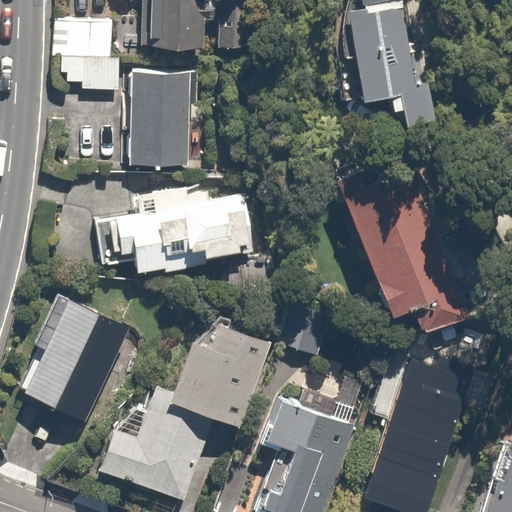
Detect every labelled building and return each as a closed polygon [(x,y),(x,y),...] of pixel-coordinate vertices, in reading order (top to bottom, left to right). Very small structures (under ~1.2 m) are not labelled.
[(188,0),(139,0),(137,36),(186,40),(188,0)] [(379,0),(309,0),(318,91),(354,88),(356,112),(389,109),(379,0)] [(110,17),(46,14),(42,90),(106,93),(110,17)] [(181,73),(119,69),(113,156),(175,160),(181,73)] [(397,164),(323,198),(372,306),(446,272),(397,164)] [(118,204),(97,207),(105,273),(238,258),(227,171),(116,184),(118,204)] [(511,183),(499,192),(511,212),(511,183)] [(114,325),(63,296),(14,383),(65,412),(114,325)] [(257,340),(171,306),(140,387),(225,420),(257,340)] [(419,511),(490,357),(410,320),(337,477),(412,511),(419,511)] [(308,511),(345,421),(264,389),(247,430),(273,440),(250,499),(284,511),(308,511)] [(202,424),(133,398),(121,431),(87,418),(69,465),(172,503),(202,424)] [(511,511),(511,399),(463,511),(511,511)]
